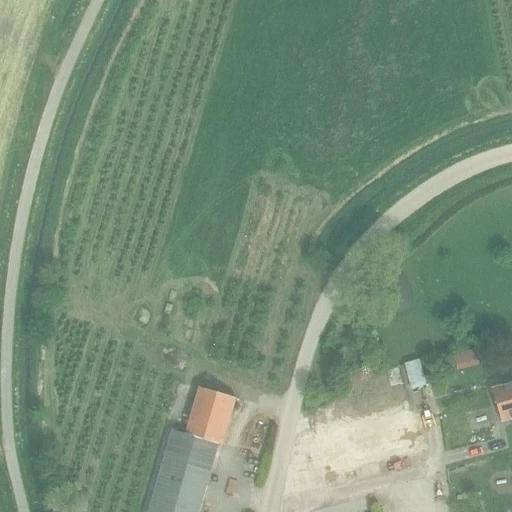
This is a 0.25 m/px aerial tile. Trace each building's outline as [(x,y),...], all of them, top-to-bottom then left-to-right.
[(476,348),(469,350),(473,364),(480,362),(476,348)] [(467,354),(455,358),(457,367),(470,363),(467,354)] [(403,363),(410,389),(425,385),(419,359),(403,363)] [(511,382),(492,388),(501,421),(511,418),(511,382)] [(198,511),(218,444),(222,445),(235,398),(199,387),(185,434),(172,431),(148,511),(198,511)] [(406,393),(333,414),(349,470),(422,449),(406,393)]
